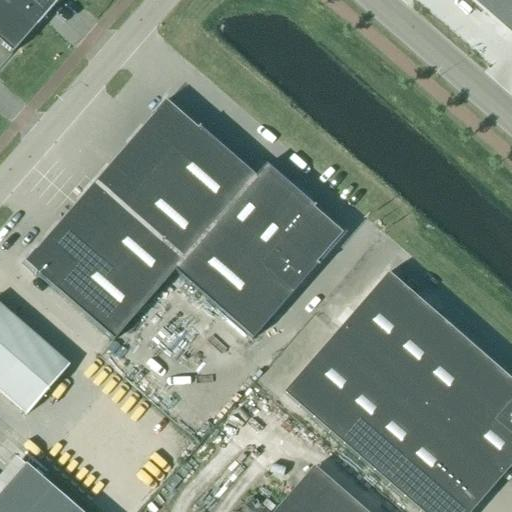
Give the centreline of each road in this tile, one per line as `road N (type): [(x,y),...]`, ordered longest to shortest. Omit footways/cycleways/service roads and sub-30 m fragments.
road 1 (unclassified): [(163,0),(0,185)]
road 2 (unclassified): [(378,0),(511,116)]
